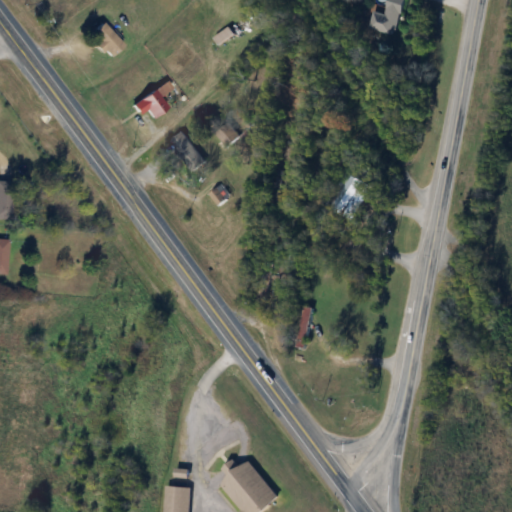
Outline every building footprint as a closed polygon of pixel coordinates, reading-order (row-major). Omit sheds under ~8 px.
[(387,0),(383,14),(372,10),(366,28),(392,37),(404,0),(387,0)] [(107,58),(122,45),(106,27),(91,40),(107,58)] [(219,46),(234,35),(229,27),(214,38),(219,46)] [(146,109),(152,118),(166,109),(154,89),(131,104),(138,115),(146,109)] [(228,148),(243,135),(232,121),(216,134),(228,148)] [(205,162),(183,132),(170,141),(193,171),(205,162)] [(353,218),(366,184),(339,174),(327,208),(353,218)] [(0,219),(10,219),(10,181),(0,180),(0,219)] [(257,298),(265,300),(268,288),(261,286),(257,298)] [(315,308),(306,306),(295,347),(304,349),(315,308)] [(251,458),(241,466),(236,460),(225,469),(229,474),(218,484),(241,511),(265,511),(283,498),(251,458)] [(190,511),(191,487),(166,487),(165,511),(190,511)]
